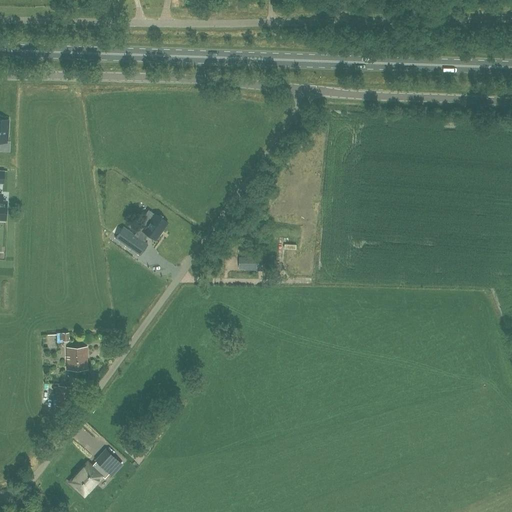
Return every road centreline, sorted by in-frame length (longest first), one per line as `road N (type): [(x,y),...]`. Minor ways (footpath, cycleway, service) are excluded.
road 1 (unclassified): [(0,493),(28,486),(306,90)]
road 2 (primary): [(511,68),(0,50)]
road 3 (unclassified): [(0,21),(511,19)]
road 4 (unclassified): [(306,90),(0,75)]
road 5 (unclassified): [(511,103),(306,90)]
